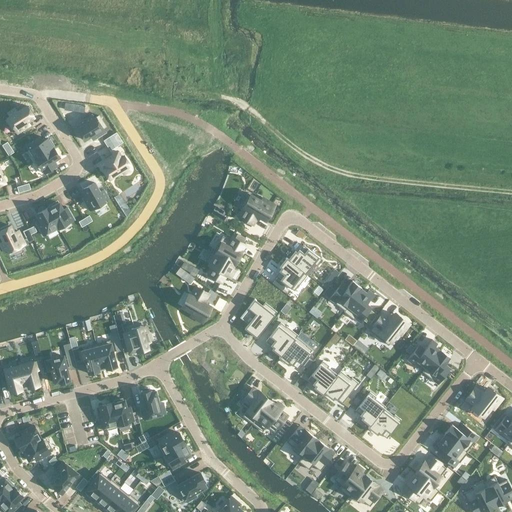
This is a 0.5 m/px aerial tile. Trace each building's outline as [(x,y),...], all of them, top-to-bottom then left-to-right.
[(65,102),(64,109),(84,112),(85,105),(65,102)] [(5,107),(0,109),(0,117),(7,129),(19,122),(16,118),(23,114),(22,112),(24,111),(18,103),(17,104),(16,103),(7,109),(5,107)] [(75,120),(66,126),(66,127),(66,130),(69,135),(72,135),(73,137),(79,133),(82,136),(93,129),(84,114),(82,115),(80,113),(73,118),(74,119),(75,120)] [(28,134),(16,142),(34,170),(46,162),(43,158),(49,154),(42,144),(44,143),(39,136),(37,137),(36,135),(31,139),(28,134)] [(96,134),(92,137),(95,142),(100,138),(96,134)] [(100,138),(95,142),(98,147),(103,143),(100,138)] [(105,148),(90,158),(93,164),(91,165),(97,174),(109,166),(111,170),(118,165),(116,162),(117,161),(111,152),(109,153),(105,148)] [(75,192),(71,194),(78,206),(93,197),(92,195),(95,194),(91,187),(88,188),(82,179),(71,185),(75,192)] [(242,206),(237,215),(253,224),(256,218),(258,219),(260,216),(265,220),(274,205),(264,200),(263,202),(248,193),(240,205),(242,206)] [(26,218),(33,230),(47,222),(48,223),(63,214),(56,202),(52,205),(47,196),(36,202),(37,203),(26,209),(29,214),(30,216),(26,218)] [(0,244),(14,238),(9,226),(4,228),(1,221),(0,221),(0,244)] [(223,236),(213,251),(235,264),(243,250),(241,249),(245,244),(233,238),(232,241),(223,236)] [(289,259),(288,259),(307,274),(315,264),(317,265),(322,259),(303,244),(297,252),(295,251),(289,259)] [(211,250),(205,261),(211,265),(206,273),(221,282),(226,274),(231,277),(234,271),(231,269),(234,264),(234,265),(235,264),(213,251),(211,250)] [(282,268),(276,276),(294,290),(298,285),(299,285),(307,274),(288,259),(289,259),(286,257),(285,258),(286,259),(280,266),(282,268)] [(333,281),(324,292),(331,298),(333,295),(342,302),(356,284),(355,284),(356,283),(347,276),(339,286),(333,281)] [(356,284),(342,302),(351,310),(349,312),(356,317),(367,302),(362,298),(368,289),(363,285),(361,288),(356,284)] [(183,290),(173,308),(188,317),(191,312),(193,313),(192,315),(202,321),(210,306),(205,303),(206,300),(204,299),(207,293),(196,287),(192,296),(183,290)] [(255,298),(240,317),(253,328),(250,331),(256,335),(255,336),(257,338),(267,325),(265,323),(276,310),(265,302),(262,305),(256,300),(255,298)] [(373,313),(365,324),(371,329),(373,327),(382,334),(397,316),(387,308),(379,318),(373,313)] [(281,322),(266,341),(274,347),(273,349),(281,355),(296,336),(297,337),(298,335),(286,326),(281,322)] [(125,337),(124,333),(121,324),(115,325),(119,339),(125,337)] [(132,331),(124,333),(130,352),(137,349),(138,352),(148,349),(145,338),(148,337),(145,326),(142,327),(141,326),(131,329),(132,331)] [(281,355),(279,358),(280,359),(281,358),(288,364),(290,362),(298,368),(312,350),(307,346),(307,345),(297,337),(296,336),(281,355)] [(418,342),(407,357),(413,362),(415,360),(424,367),(439,349),(434,345),(436,343),(431,338),(424,347),(418,342)] [(110,340),(96,343),(102,368),(106,366),(107,369),(117,366),(110,340)] [(122,349),(120,340),(114,342),(117,351),(122,349)] [(83,351),(79,352),(81,360),(85,359),(89,374),(99,371),(98,369),(102,368),(96,343),(82,347),(83,351)] [(439,349),(424,367),(433,374),(431,377),(438,382),(447,371),(441,366),(449,356),(440,349),(439,349)] [(45,361),(48,371),(52,370),(55,383),(60,381),(60,383),(70,381),(63,356),(45,361)] [(309,357),(303,365),(307,368),(309,366),(313,360),(309,357)] [(32,359),(18,362),(19,366),(25,386),(28,385),(29,388),(39,385),(35,371),(39,370),(36,361),(33,362),(32,359)] [(323,360),(308,379),(316,385),(315,387),(322,393),(322,394),(323,395),(325,392),(324,392),(338,375),(338,374),(328,367),(329,366),(323,360)] [(375,363),(366,375),(371,379),(380,367),(375,363)] [(19,366),(5,370),(11,392),(21,390),(21,387),(25,386),(19,366)] [(338,375),(324,392),(325,392),(333,399),(335,397),(343,403),(359,382),(352,377),(351,379),(340,371),(338,374),(338,375)] [(252,388),(240,404),(247,410),(242,416),(253,424),(271,401),(258,390),(257,392),(252,388)] [(474,389),(466,399),(474,405),(473,407),(484,416),(492,406),(493,407),(501,398),(487,388),(483,393),(481,391),(479,393),(474,389)] [(150,391),(141,393),(145,409),(141,410),(144,419),(165,413),(162,403),(159,404),(155,391),(151,392),(150,391)] [(370,392),(355,410),(355,411),(363,417),(362,419),(370,425),(384,408),(386,406),(375,398),(376,397),(370,392)] [(112,402),(118,427),(118,428),(131,425),(129,420),(133,419),(129,405),(126,406),(124,399),(112,402)] [(102,413),(98,414),(102,427),(105,426),(106,430),(118,427),(112,402),(111,401),(99,404),(102,413)] [(271,401),(253,424),(262,431),(267,426),(274,432),(287,416),(279,410),(282,406),(277,402),(275,405),(271,401)] [(370,425),(368,427),(369,428),(370,428),(377,434),(379,432),(387,438),(401,419),(395,414),(394,416),(384,408),(370,425)] [(511,417),(507,414),(495,428),(502,434),(503,431),(511,438),(511,417)] [(445,434),(444,434),(463,449),(470,440),(472,441),(477,435),(466,426),(462,432),(452,424),(444,433),(445,434)] [(23,435),(16,439),(22,450),(23,450),(23,449),(43,439),(35,425),(22,432),(23,435)] [(298,426),(286,442),(294,448),(292,450),(302,457),(317,438),(304,428),(303,430),(298,426)] [(160,443),(156,445),(162,455),(163,456),(184,444),(185,443),(179,432),(172,436),(170,433),(158,440),(160,443)] [(438,437),(434,442),(442,449),(438,455),(453,466),(458,460),(455,458),(463,449),(444,434),(441,439),(438,437)] [(302,457),(299,461),(309,469),(313,465),(320,471),(333,454),(328,450),(330,448),(317,438),(302,457)] [(43,439),(23,449),(23,450),(29,460),(36,456),(38,460),(50,453),(43,439)] [(145,441),(136,446),(139,452),(148,447),(147,445),(145,441)] [(162,455),(161,456),(168,468),(171,466),(173,469),(185,462),(183,459),(190,455),(189,453),(191,452),(187,445),(185,446),(184,444),(163,456),(162,455)] [(107,450),(103,455),(107,458),(111,453),(107,450)] [(125,452),(121,457),(125,460),(129,455),(125,452)] [(426,459),(416,471),(436,487),(443,477),(435,470),(441,463),(431,455),(427,459),(426,459)] [(53,457),(49,461),(52,465),(57,460),(53,457)] [(118,459),(115,463),(120,467),(124,463),(118,459)] [(59,472),(51,483),(55,486),(54,487),(62,493),(72,480),(75,483),(80,476),(63,462),(56,470),(59,472)] [(124,463),(120,467),(126,472),(129,467),(124,463)] [(346,463),(334,479),(342,485),(339,489),(349,497),(351,495),(350,494),(365,475),(360,472),(362,469),(358,465),(354,469),(346,463)] [(332,466),(324,477),(329,481),(337,470),(332,466)] [(410,483),(404,491),(414,499),(420,491),(428,497),(436,487),(416,471),(416,472),(413,477),(410,474),(406,479),(410,483)] [(101,472),(86,491),(87,492),(88,492),(87,493),(93,498),(94,497),(95,498),(110,480),(101,472)] [(139,472),(136,476),(141,480),(144,476),(139,472)] [(200,473),(178,485),(187,501),(196,496),(194,493),(206,487),(203,482),(205,481),(200,473)] [(365,475),(350,494),(351,495),(360,503),(362,500),(370,506),(382,490),(377,486),(378,485),(365,475)] [(144,476),(141,480),(146,484),(149,480),(144,476)] [(497,477),(486,483),(497,505),(511,498),(511,497),(511,496),(511,484),(507,476),(499,480),(497,477)] [(83,478),(76,487),(80,491),(88,482),(83,478)] [(157,478),(153,483),(157,486),(161,481),(157,478)] [(0,500),(13,488),(13,487),(12,486),(13,485),(8,479),(6,480),(5,479),(0,483),(0,500)] [(110,480),(95,498),(99,502),(98,503),(104,507),(120,487),(120,488),(121,487),(111,479),(110,480)] [(479,498),(471,503),(475,511),(481,511),(482,511),(484,511),(497,505),(486,483),(475,489),(479,498)] [(13,488),(0,500),(0,508),(3,511),(6,511),(7,511),(8,511),(11,511),(20,504),(17,502),(23,496),(14,487),(13,487),(13,488)] [(120,487),(104,507),(109,511),(110,510),(112,511),(115,511),(129,495),(120,488),(120,487)] [(129,495),(115,511),(131,511),(140,502),(129,494),(129,495)] [(150,495),(146,500),(150,503),(154,498),(150,495)] [(231,496),(217,511),(243,511),(236,506),(239,503),(231,496)]
